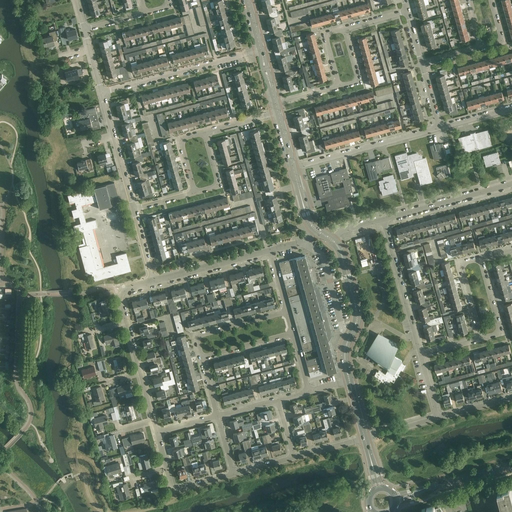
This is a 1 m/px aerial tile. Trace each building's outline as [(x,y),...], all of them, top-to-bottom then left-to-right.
[(224,5),(223,3),(224,3),(223,0),(219,0),(213,2),(215,8),(224,5)] [(99,8),(97,3),(89,5),(90,11),(99,8)] [(190,13),(188,3),(180,5),(183,15),(190,13)] [(370,11),(368,4),(362,5),(364,13),(370,11)] [(225,11),(224,5),(215,8),(211,9),(213,15),(216,14),(225,11)] [(272,8),(271,5),(263,7),(265,13),(269,12),(270,16),(277,14),(276,7),(272,8)] [(427,11),(426,5),(417,8),(419,13),(427,11)] [(100,14),(99,8),(90,11),(91,13),(89,13),(90,17),(100,14)] [(341,19),(339,12),(338,9),(333,11),(333,13),(335,21),(341,19)] [(463,16),(462,10),(454,13),(456,18),(463,16)] [(227,17),(225,11),(216,14),(218,19),(227,17)] [(429,17),(427,11),(419,13),(420,20),(429,17)] [(280,23),(277,14),(270,16),(271,19),(267,20),(268,26),(276,24),(280,23)] [(465,22),(463,16),(456,18),(458,24),(465,22)] [(183,27),(181,17),(175,19),(178,29),(183,27)] [(229,20),(228,17),(227,17),(218,19),(220,25),(228,23),(228,21),(229,20)] [(178,29),(175,19),(169,20),(172,30),(178,29)] [(172,31),(172,30),(169,20),(163,22),(165,29),(166,32),(172,31)] [(434,23),(433,20),(424,23),(424,24),(422,25),(423,31),(432,29),(431,24),(434,23)] [(467,28),(465,22),(458,24),(459,30),(467,28)] [(230,28),(228,23),(220,25),(221,31),(230,28)] [(278,30),(276,24),(268,26),(270,32),(274,31),(275,35),(283,33),(282,29),(278,30)] [(78,39),(76,29),(70,31),(69,29),(66,30),(65,27),(62,28),(60,29),(62,36),(63,35),(64,35),(67,34),(68,40),(72,39),(72,40),(78,38),(78,39)] [(231,28),(230,28),(221,31),(223,37),(232,34),(231,32),(232,32),(231,28)] [(468,34),(467,28),(459,30),(461,36),(468,34)] [(391,32),(392,38),(401,35),(399,29),(391,32)] [(433,34),(432,29),(423,31),(425,37),(433,34)] [(53,39),(57,38),(55,31),(49,33),(50,37),(43,39),(45,46),(54,44),(54,42),(53,39)] [(130,39),(128,32),(122,33),(124,41),(130,39)] [(285,42),(283,33),(275,35),(276,38),(272,39),(274,45),(284,43),(285,42)] [(316,39),(314,33),(307,35),(308,41),(316,39)] [(234,38),(233,34),(232,34),(223,37),(224,43),(233,40),(233,38),(234,38)] [(435,40),(433,34),(425,37),(427,42),(435,40)] [(470,40),(468,34),(461,36),(463,42),(470,40)] [(402,41),(401,35),(392,38),(394,43),(402,41)] [(358,39),(360,45),(367,43),(366,37),(358,39)] [(109,46),(107,40),(99,42),(101,49),(109,46)] [(235,46),(233,40),(224,43),(220,44),(222,50),(235,46)] [(437,46),(435,40),(427,42),(428,49),(433,47),(434,50),(440,48),(439,45),(437,46)] [(404,47),(402,41),(394,43),(396,49),(404,47)] [(286,49),(284,43),(274,45),(275,52),(279,51),(280,54),(288,52),(296,50),(295,46),(287,48),(286,49)] [(209,53),(207,45),(201,47),(203,55),(206,54),(206,55),(209,54),(209,53)] [(319,51),(317,45),(310,47),(307,47),(309,53),(319,51)] [(111,52),(109,46),(101,49),(102,55),(111,52)] [(203,55),(201,47),(195,49),(197,56),(200,55),(201,56),(203,55)] [(406,53),(404,47),(396,49),(397,55),(406,53)] [(320,56),(319,51),(309,53),(310,59),(313,58),(320,56)] [(112,58),(111,52),(102,55),(104,60),(112,58)] [(180,61),(178,53),(174,54),(174,53),(172,52),(169,52),(170,58),(171,58),(171,57),(172,57),(174,63),(180,61)] [(289,55),(288,52),(280,54),(281,57),(277,58),(279,65),(290,62),(288,56),(289,55)] [(407,58),(406,53),(397,55),(399,61),(407,58)] [(160,55),(160,58),(162,66),(168,64),(166,54),(160,55)] [(114,64),(112,58),(104,60),(105,66),(114,64)] [(409,64),(407,58),(399,61),(401,67),(409,64)] [(290,62),(287,63),(279,65),(281,71),(285,70),(286,73),(293,71),(299,69),(298,66),(291,68),(290,62)] [(139,72),(137,64),(131,66),(133,74),(137,73),(137,74),(139,73),(139,72)] [(466,74),(464,66),(458,68),(460,75),(466,74)] [(66,72),(63,72),(65,81),(68,80),(71,79),(73,82),(80,80),(79,75),(83,74),(81,68),(77,69),(66,72)] [(120,71),(120,68),(115,69),(107,72),(109,78),(121,74),(120,71)] [(243,71),(233,74),(234,76),(229,78),(230,81),(229,81),(235,80),(243,77),(243,75),(244,75),(243,71)] [(294,75),(293,71),(286,73),(287,76),(282,78),(284,84),(292,82),(290,76),(294,75)] [(440,73),(440,74),(441,76),(437,77),(438,83),(446,81),(445,75),(447,74),(447,71),(440,73)] [(130,79),(128,72),(125,73),(122,74),(123,77),(120,77),(121,81),(130,79)] [(217,75),(211,77),(213,85),(219,83),(217,75)] [(245,83),(243,77),(235,80),(236,86),(245,83)] [(208,87),(205,78),(200,80),(202,88),(208,87)] [(414,84),(412,78),(404,80),(406,86),(414,84)] [(202,88),(200,80),(193,82),(196,90),(202,88)] [(448,87),(446,81),(438,83),(440,89),(448,87)] [(293,85),(292,82),(284,84),(286,90),(290,89),(291,93),(298,91),(298,87),(296,87),(295,85),(293,85)] [(188,83),(182,85),(184,93),(190,92),(188,83)] [(245,83),(236,86),(238,91),(247,89),(246,89),(246,87),(247,87),(246,83),(245,83)] [(415,89),(414,84),(406,86),(407,92),(415,89)] [(179,95),(176,86),(171,88),(173,96),(179,95)] [(450,93),(448,87),(440,89),(441,95),(450,93)] [(173,96),(171,88),(165,89),(167,98),(173,96)] [(167,98),(165,89),(159,91),(161,99),(167,98)] [(248,95),(247,89),(238,91),(239,97),(248,95)] [(417,95),(415,89),(407,92),(409,98),(417,95)] [(161,99),(159,91),(153,93),(155,101),(161,99)] [(155,101),(153,93),(147,94),(150,102),(155,101)] [(369,101),(367,93),(361,95),(363,102),(369,101)] [(150,102),(147,94),(141,96),(143,104),(150,102)] [(250,100),(248,95),(239,97),(241,103),(250,100)] [(419,101),(417,95),(409,98),(410,103),(419,101)] [(352,106),(350,98),(344,100),(346,107),(347,110),(352,109),(352,106)] [(453,104),(451,98),(443,101),(445,107),(453,104)] [(127,100),(119,102),(120,105),(116,106),(118,113),(126,111),(130,109),(127,100)] [(251,100),(250,100),(241,103),(242,109),(251,106),(251,104),(252,104),(251,100)] [(475,108),(473,100),(467,102),(469,109),(472,108),(472,110),(475,108)] [(420,107),(419,101),(410,103),(412,109),(420,107)] [(329,112),(326,104),(321,106),(323,114),(329,112)] [(458,112),(455,104),(453,104),(445,107),(446,112),(449,111),(450,116),(458,114),(458,112)] [(228,116),(226,107),(220,109),(222,117),(228,116)] [(422,112),(420,107),(412,109),(414,115),(422,112)] [(100,125),(97,115),(95,108),(79,113),(81,121),(79,121),(81,130),(100,125)] [(222,117),(220,109),(214,110),(216,119),(222,117)] [(302,109),(296,111),(297,116),(295,117),(293,117),(295,124),(303,122),(308,120),(307,117),(306,117),(304,110),(303,111),(302,109)] [(216,119),(214,110),(208,112),(211,120),(216,119)] [(127,114),(126,111),(118,113),(120,119),(124,118),(125,121),(132,119),(131,113),(127,114)] [(211,120),(208,112),(203,114),(205,122),(211,120)] [(423,119),(422,112),(414,115),(415,118),(412,119),(413,121),(413,125),(420,123),(419,121),(419,120),(423,119)] [(205,122),(203,114),(197,115),(199,124),(205,122)] [(199,124),(197,115),(191,117),(193,125),(199,124)] [(193,125),(191,117),(185,118),(187,127),(193,125)] [(132,123),(138,121),(137,118),(132,119),(125,121),(126,124),(121,126),(123,132),(134,129),(132,123)] [(187,127),(185,118),(179,120),(182,128),(187,127)] [(182,128),(179,120),(173,122),(176,130),(182,128)] [(401,128),(399,120),(393,121),(395,129),(398,128),(398,129),(401,128)] [(176,130),(173,122),(167,123),(170,132),(176,130)] [(304,125),(303,122),(295,124),(297,130),(301,129),(302,133),(309,130),(308,124),(304,125)] [(372,136),(370,128),(369,126),(362,128),(363,134),(365,134),(366,137),(372,135),(372,136)] [(135,135),(134,129),(123,132),(125,138),(129,137),(130,140),(138,138),(137,135),(135,135)] [(310,134),(309,130),(302,133),(303,136),(299,137),(301,144),(308,142),(306,135),(310,134)] [(249,133),(251,139),(260,137),(258,131),(249,133)] [(359,131),(353,132),(355,140),(357,139),(358,141),(361,139),(360,139),(361,139),(359,131)] [(488,131),(483,132),(475,134),(475,133),(476,132),(475,132),(475,133),(474,133),(473,133),(477,149),(492,145),(488,131)] [(477,149),(473,133),(473,134),(472,134),(471,134),(472,134),(472,135),(459,138),(463,151),(465,152),(477,149)] [(332,147),(330,139),(329,136),(322,138),(323,141),(326,148),(327,148),(331,146),(332,147)] [(261,143),(260,137),(251,139),(252,145),(261,143)] [(140,148),(138,138),(130,140),(131,144),(127,145),(128,151),(139,148),(140,148)] [(229,145),(228,139),(217,142),(219,148),(226,146),(229,145)] [(171,147),(170,141),(159,144),(161,150),(164,149),(171,147)] [(262,142),(261,143),(252,145),(254,151),(263,148),(262,146),(263,146),(262,142)] [(309,145),(308,142),(301,144),(302,150),(306,149),(307,153),(315,151),(314,147),(312,147),(311,144),(309,145)] [(439,144),(438,144),(435,145),(435,143),(434,143),(435,145),(430,146),(434,160),(446,157),(443,144),(439,145),(439,144)] [(173,153),(171,147),(164,149),(161,150),(163,156),(166,155),(173,153)] [(141,154),(139,148),(128,151),(130,157),(134,156),(135,159),(143,157),(151,155),(150,153),(150,152),(141,154)] [(265,151),(264,148),(263,148),(254,151),(256,157),(264,154),(264,152),(265,151)] [(498,152),(483,156),(486,167),(501,163),(498,152)] [(417,153),(412,154),(407,156),(407,153),(395,156),(402,180),(413,177),(412,174),(417,173),(421,185),(432,182),(426,158),(423,159),(422,156),(417,153)] [(112,163),(110,157),(106,158),(105,154),(98,156),(100,163),(106,162),(106,164),(112,163)] [(266,160),(264,154),(256,157),(257,162),(266,160)] [(144,161),(143,157),(135,159),(136,163),(132,164),(134,170),(142,168),(140,162),(144,161)] [(90,158),(89,159),(83,161),(83,160),(81,161),(81,162),(77,164),(79,170),(88,168),(89,171),(93,170),(90,158)] [(392,169),(389,158),(383,159),(383,158),(382,161),(380,160),(372,162),(366,164),(371,181),(378,179),(376,173),(392,169)] [(176,165),(175,159),(167,161),(168,164),(165,165),(166,167),(176,165)] [(268,166),(266,160),(257,162),(259,168),(268,166)] [(448,165),(436,168),(438,174),(437,176),(441,180),(444,177),(445,178),(445,177),(451,176),(448,165)] [(234,175),(232,166),(223,169),(224,174),(226,173),(227,176),(234,175)] [(269,171),(268,166),(259,168),(260,174),(269,171)] [(143,174),(142,168),(134,170),(136,176),(140,175),(141,179),(148,177),(152,175),(151,172),(147,173),(143,174)] [(349,179),(346,169),(342,170),(339,171),(334,173),(331,174),(332,180),(339,178),(340,181),(343,180),(345,188),(347,194),(348,194),(349,198),(354,197),(349,179)] [(271,177),(269,171),(260,174),(262,180),(271,177)] [(332,199),(347,194),(345,188),(335,190),(333,183),(340,181),(339,178),(332,180),(331,174),(327,175),(322,176),(317,177),(315,178),(317,182),(319,190),(321,197),(322,201),(332,199)] [(153,179),(152,175),(148,177),(141,179),(142,182),(137,183),(139,189),(151,186),(149,180),(153,179)] [(398,192),(396,184),(397,184),(395,179),(394,179),(393,175),(384,178),(384,180),(379,181),(381,186),(380,186),(381,191),(382,190),(383,196),(398,192)] [(181,182),(179,176),(172,178),(169,179),(171,185),(174,184),(181,182)] [(272,181),(273,180),(272,177),(271,177),(262,180),(263,182),(260,183),(261,186),(268,184),(272,183),(272,181)] [(183,188),(181,182),(174,184),(176,190),(183,188)] [(131,271),(128,258),(126,253),(116,256),(118,263),(104,267),(93,229),(98,228),(96,219),(86,222),(82,206),(97,202),(99,209),(116,205),(115,200),(118,199),(119,201),(114,183),(77,193),(78,193),(68,196),(70,203),(75,202),(77,209),(72,210),(74,218),(79,217),(81,223),(73,226),(75,234),(80,232),(83,243),(78,245),(79,247),(79,248),(87,274),(86,275),(91,274),(94,281),(131,271)] [(274,189),(272,183),(268,184),(261,186),(262,192),(265,191),(266,195),(273,193),(272,189),(274,189)] [(152,192),(151,186),(139,189),(140,194),(141,196),(145,195),(145,198),(157,195),(156,191),(152,192)] [(258,193),(256,187),(253,188),(255,194),(256,198),(262,196),(261,193),(258,193)] [(347,199),(349,198),(348,194),(347,194),(332,199),(333,202),(327,204),(328,210),(346,205),(346,206),(349,205),(349,204),(347,199)] [(267,199),(269,205),(278,202),(276,196),(267,199)] [(227,197),(221,199),(223,207),(229,206),(227,197)] [(223,207),(221,199),(215,201),(217,209),(223,207)] [(217,209),(215,201),(209,202),(211,211),(212,213),(218,212),(217,209)] [(279,208),(278,202),(269,205),(270,211),(279,208)] [(206,212),(204,204),(198,205),(200,214),(206,212)] [(200,214),(198,205),(192,207),(194,215),(200,214)] [(194,215),(192,207),(186,209),(188,217),(194,215)] [(281,214),(279,208),(270,211),(271,213),(268,214),(269,217),(272,216),(281,214)] [(188,217),(186,209),(180,210),(183,218),(188,217)] [(183,218),(180,210),(174,212),(177,220),(183,218)] [(467,218),(465,211),(459,212),(461,220),(467,218)] [(177,220),(174,212),(169,213),(171,222),(177,220)] [(282,220),(281,214),(272,216),(274,222),(282,220)] [(455,214),(453,214),(449,215),(451,223),(453,222),(454,225),(458,224),(455,214)] [(451,223),(449,215),(443,217),(445,224),(451,223)] [(160,222),(158,216),(147,219),(149,225),(160,222)] [(161,228),(160,222),(149,225),(150,231),(161,228)] [(258,232),(256,224),(255,222),(249,223),(250,226),(252,234),(258,232)] [(428,229),(426,222),(420,223),(422,231),(428,229)] [(411,234),(409,226),(403,228),(405,235),(407,235),(408,238),(412,237),(411,234)] [(163,234),(161,228),(150,231),(152,237),(163,234)] [(405,238),(405,235),(403,228),(397,230),(399,240),(405,238)] [(229,240),(227,232),(221,234),(223,242),(229,240)] [(164,239),(163,234),(152,237),(154,242),(162,240),(164,239)] [(217,244),(215,235),(209,237),(212,245),(217,244)] [(206,247),(204,238),(198,240),(200,248),(206,247)] [(487,246),(485,239),(485,238),(479,239),(481,248),(487,246)] [(200,248),(198,240),(192,242),(194,250),(200,248)] [(189,252),(186,243),(180,245),(183,253),(189,252)] [(455,255),(458,254),(456,247),(446,250),(446,251),(447,254),(448,257),(448,259),(455,257),(455,255)] [(416,252),(415,249),(407,251),(408,253),(404,255),(405,261),(413,259),(416,258),(414,252),(416,252)] [(167,251),(165,252),(157,254),(158,260),(166,258),(168,257),(167,251)] [(336,371),(327,373),(328,376),(340,373),(338,366),(336,359),(330,335),(326,320),(328,320),(324,306),(322,306),(317,289),(318,289),(317,284),(316,284),(307,252),(295,255),(296,258),(305,256),(336,371)] [(305,256),(296,258),(279,263),(288,297),(310,378),(327,373),(336,371),(305,256)] [(415,265),(413,259),(405,261),(407,267),(412,266),(412,269),(420,267),(419,264),(415,265)] [(451,268),(449,262),(442,264),(443,270),(451,268)] [(502,269),(500,263),(493,265),(494,271),(502,269)] [(264,274),(262,267),(255,269),(257,278),(260,278),(260,276),(264,274)] [(421,270),(420,267),(412,269),(413,272),(409,273),(411,280),(418,277),(417,271),(421,270)] [(257,278),(255,269),(248,270),(250,278),(251,280),(257,278)] [(245,280),(242,272),(236,274),(238,281),(245,280)] [(238,281),(236,274),(229,276),(231,283),(238,281)] [(226,288),(223,277),(216,279),(219,287),(219,290),(226,288)] [(419,281),(418,277),(411,280),(412,286),(417,285),(418,287),(428,285),(427,282),(425,283),(424,282),(423,283),(422,280),(419,281)] [(219,287),(216,279),(209,281),(212,289),(219,287)] [(508,280),(505,281),(498,283),(499,289),(507,287),(510,286),(508,280)] [(206,293),(204,283),(197,284),(199,292),(200,295),(206,293)] [(254,291),(260,289),(259,286),(254,287),(253,283),(249,284),(251,291),(254,291)] [(199,292),(197,284),(190,286),(193,294),(199,292)] [(422,289),(433,286),(432,284),(428,285),(418,287),(418,290),(414,291),(416,298),(423,296),(422,289)] [(456,285),(448,287),(446,288),(448,294),(450,293),(457,291),(456,285)] [(186,296),(184,288),(178,290),(180,297),(186,296)] [(180,297),(178,290),(171,291),(173,299),(174,299),(180,297)] [(510,298),(508,293),(508,292),(501,295),(502,301),(510,298)] [(167,300),(165,293),(158,295),(161,303),(164,302),(165,305),(168,304),(167,300)] [(161,303),(158,295),(152,297),(154,305),(161,303)] [(425,302),(423,296),(416,298),(417,304),(422,303),(423,306),(430,304),(430,301),(425,302)] [(148,307),(146,298),(139,300),(141,309),(148,307)] [(275,306),(273,298),(266,300),(268,308),(275,306)] [(97,304),(100,316),(109,314),(105,301),(100,302),(99,299),(94,300),(95,304),(97,304)] [(141,309),(139,300),(132,302),(135,313),(138,312),(137,310),(141,309)] [(268,308),(266,300),(260,302),(262,310),(268,308)] [(262,310),(260,302),(253,304),(255,312),(262,310)] [(255,312),(253,304),(249,305),(249,303),(246,304),(246,305),(249,313),(255,312)] [(434,306),(433,303),(430,304),(423,306),(423,308),(419,310),(421,316),(428,314),(428,311),(432,309),(431,307),(434,306)] [(462,309),(460,303),(453,305),(455,311),(462,309)] [(249,313),(246,305),(240,307),(242,315),(249,313)] [(242,315),(240,307),(233,309),(235,317),(242,315)] [(445,313),(444,307),(441,308),(443,315),(449,314),(449,312),(445,313)] [(229,318),(227,311),(220,313),(222,320),(229,318)] [(222,320),(220,313),(214,314),(216,322),(222,320)] [(216,322),(214,314),(207,316),(210,324),(216,322)] [(429,317),(428,314),(421,316),(423,322),(427,321),(428,324),(442,320),(442,317),(435,319),(434,316),(429,317)] [(455,317),(454,314),(444,317),(446,326),(448,325),(447,320),(454,318),(454,317),(455,317)] [(465,320),(464,314),(455,317),(454,317),(454,318),(455,323),(465,320)] [(210,324),(207,316),(201,318),(203,326),(210,324)] [(203,326),(201,318),(194,320),(196,327),(203,326)] [(196,327),(194,320),(188,321),(190,329),(196,327)] [(436,325),(443,323),(442,320),(428,324),(428,327),(424,328),(426,334),(433,332),(438,331),(436,325)] [(467,326),(465,320),(455,323),(457,329),(467,326)] [(139,328),(141,335),(146,334),(147,337),(154,335),(152,328),(148,330),(147,326),(139,328)] [(469,333),(467,326),(457,329),(458,335),(461,334),(461,335),(469,333)] [(435,338),(433,332),(426,334),(427,341),(432,339),(433,342),(446,339),(445,336),(435,338)] [(86,336),(85,333),(78,335),(79,338),(82,337),(83,341),(85,340),(87,350),(91,349),(91,348),(95,347),(91,334),(86,336)] [(116,333),(104,336),(106,343),(112,342),(113,345),(119,344),(117,337),(118,337),(117,336),(116,333)] [(398,344),(382,335),(378,333),(367,353),(362,350),(361,351),(379,361),(378,364),(388,370),(385,374),(379,371),(378,372),(377,372),(374,376),(378,378),(377,379),(380,381),(379,383),(383,385),(385,382),(389,383),(390,380),(394,382),(401,370),(403,371),(406,366),(400,363),(401,361),(393,356),(402,340),(401,339),(398,344)] [(156,334),(154,335),(147,337),(148,339),(143,341),(145,348),(152,346),(157,345),(155,338),(157,337),(156,334)] [(185,336),(177,338),(178,340),(172,342),(172,345),(179,344),(187,341),(185,336)] [(81,340),(77,341),(79,346),(80,345),(83,354),(87,353),(83,343),(82,344),(81,340)] [(188,341),(187,341),(179,344),(180,350),(188,347),(188,345),(189,345),(188,341)] [(288,354),(285,344),(279,345),(281,353),(282,356),(288,354)] [(511,352),(509,345),(503,347),(505,354),(511,352)] [(190,353),(188,347),(180,350),(182,355),(190,353)] [(275,355),(273,347),(267,349),(269,356),(275,355)] [(270,359),(269,356),(267,349),(261,350),(263,358),(264,361),(270,359)] [(146,354),(148,361),(153,359),(154,362),(161,360),(161,357),(156,358),(154,351),(146,354)] [(257,359),(255,352),(249,353),(251,361),(257,359)] [(192,359),(190,353),(182,355),(184,361),(192,359)] [(483,363),(482,360),(480,353),(474,355),(476,362),(479,361),(480,364),(483,363)] [(249,365),(247,357),(244,358),(244,355),(237,357),(239,365),(243,363),(244,364),(245,368),(249,367),(250,367),(249,365)] [(469,356),(464,357),(465,365),(469,364),(471,373),(468,374),(469,377),(475,375),(474,372),(475,372),(473,363),(471,363),(469,356)] [(120,357),(112,359),(116,371),(121,370),(122,370),(124,369),(120,357)] [(239,365),(237,357),(231,359),(233,366),(239,365)] [(162,363),(161,360),(154,362),(155,365),(150,366),(151,373),(160,371),(158,364),(162,363)] [(228,370),(227,368),(225,360),(219,362),(222,371),(228,370)] [(222,371),(219,362),(214,363),(217,374),(221,373),(220,372),(222,371)] [(254,370),(252,364),(249,365),(250,367),(249,367),(251,374),(260,371),(260,368),(254,370)] [(442,371),(440,364),(434,365),(436,373),(442,371)] [(195,371),(193,365),(185,367),(187,373),(195,371)] [(96,375),(94,367),(82,370),(83,375),(82,375),(83,376),(84,378),(96,375)] [(160,385),(161,388),(168,386),(175,384),(172,371),(169,372),(171,379),(162,382),(161,377),(153,379),(155,386),(160,385)] [(296,385),(294,377),(291,378),(290,375),(287,376),(290,386),(296,385)] [(290,386),(287,376),(281,377),(284,388),(290,386)] [(511,387),(511,376),(502,378),(505,388),(508,388),(508,389),(511,387)] [(198,383),(196,377),(188,379),(187,379),(188,383),(185,383),(186,386),(190,385),(198,383)] [(284,388),(281,377),(275,379),(278,389),(284,388)] [(278,389),(275,379),(269,380),(270,383),(272,391),(278,389)] [(272,391),(270,383),(267,384),(266,381),(263,382),(264,385),(266,393),(272,391)] [(496,392),(494,383),(493,381),(489,381),(490,384),(487,385),(489,394),(496,392)] [(503,390),(500,382),(494,383),(496,392),(503,390)] [(200,389),(198,383),(190,385),(191,388),(188,389),(189,392),(200,389)] [(266,393),(264,385),(261,386),(260,384),(258,384),(260,394),(266,393)] [(121,386),(117,388),(109,390),(113,407),(117,406),(118,406),(117,405),(116,406),(115,401),(115,400),(113,395),(119,393),(119,395),(126,393),(127,396),(128,397),(133,396),(132,392),(130,387),(131,387),(131,386),(130,386),(130,385),(122,387),(121,386)] [(479,389),(475,390),(477,397),(484,395),(481,385),(478,386),(479,389)] [(169,389),(168,386),(161,388),(162,390),(156,392),(158,399),(166,397),(165,390),(169,389)] [(104,399),(101,388),(101,387),(93,389),(96,402),(94,402),(95,406),(102,404),(101,400),(104,399)] [(477,397),(475,390),(474,387),(468,389),(469,392),(470,399),(477,397)] [(254,396),(252,388),(246,390),(248,397),(254,396)] [(248,397),(246,390),(240,392),(242,399),(248,397)] [(230,402),(228,395),(228,392),(222,393),(224,404),(230,402)] [(236,401),(234,393),(228,395),(230,402),(236,401)] [(465,401),(463,393),(456,395),(458,402),(465,401)] [(321,397),(323,403),(332,401),(330,394),(321,397)] [(449,394),(442,395),(445,406),(452,404),(449,394)] [(194,399),(191,400),(193,407),(196,406),(197,411),(201,410),(202,411),(204,410),(204,409),(204,406),(207,406),(205,401),(202,402),(202,401),(195,403),(194,399)] [(190,408),(193,407),(191,400),(181,402),(182,407),(185,415),(191,413),(190,408)] [(290,405),(292,412),(303,409),(302,406),(297,407),(296,403),(290,405)] [(185,415),(182,407),(176,408),(174,404),(171,405),(173,412),(176,411),(177,417),(185,415)] [(125,407),(128,420),(136,418),(134,409),(133,405),(125,407)] [(170,413),(173,412),(171,405),(168,406),(169,410),(162,412),(165,420),(172,418),(170,413)] [(336,414),(334,407),(324,410),(324,413),(327,412),(328,416),(336,414)] [(273,416),(272,414),(271,414),(270,410),(261,413),(263,420),(272,417),(273,416)] [(94,416),(90,417),(92,424),(95,423),(96,426),(97,430),(103,428),(102,424),(108,422),(107,419),(108,419),(108,418),(107,418),(106,415),(94,419),(94,416)] [(304,415),(301,416),(293,418),(295,424),(306,421),(304,415)] [(329,430),(329,429),(326,419),(323,420),(325,428),(322,429),(322,431),(319,432),(321,440),(328,438),(326,431),(329,430)] [(237,420),(230,422),(229,422),(230,425),(231,425),(231,428),(242,426),(242,428),(253,426),(252,422),(244,425),(243,422),(238,423),(237,420)] [(275,430),(274,423),(273,423),(266,425),(267,432),(268,435),(270,435),(272,434),(271,431),(275,430)] [(332,429),(334,436),(341,434),(339,424),(336,425),(337,428),(332,429)] [(204,432),(205,434),(205,435),(212,434),(210,427),(200,429),(201,433),(204,432)] [(321,440),(319,432),(316,433),(315,431),(312,432),(315,442),(321,440)] [(243,439),(242,434),(241,432),(233,434),(235,441),(243,439)] [(145,441),(143,434),(143,433),(134,436),(134,435),(130,436),(131,436),(122,439),(124,447),(127,446),(127,444),(132,443),(133,444),(145,441)] [(308,444),(305,434),(305,433),(296,435),(297,438),(299,438),(301,445),(308,444)] [(117,448),(114,435),(109,436),(108,434),(97,437),(98,440),(106,438),(108,443),(105,444),(107,450),(117,448)] [(169,438),(171,445),(179,443),(177,436),(169,438)] [(215,446),(213,439),(207,441),(206,438),(200,440),(192,442),(193,445),(202,443),(204,449),(215,446)] [(279,441),(271,443),(274,453),(281,451),(280,446),(281,446),(280,444),(279,444),(279,441)] [(266,446),(265,447),(262,448),(261,444),(258,445),(259,448),(261,456),(268,454),(266,446)] [(183,448),(173,451),(174,457),(185,455),(183,448)] [(261,456),(259,448),(251,450),(254,458),(261,456)] [(247,460),(245,452),(239,454),(241,462),(247,460)] [(147,454),(137,457),(139,463),(138,464),(140,469),(150,467),(147,454)] [(200,473),(198,465),(198,462),(190,464),(188,457),(185,458),(187,465),(188,469),(192,468),(193,475),(200,473)] [(215,458),(211,459),(214,469),(218,468),(218,470),(222,468),(221,465),(220,465),(219,460),(216,461),(215,458)] [(121,471),(119,464),(114,465),(114,464),(106,466),(103,467),(105,472),(108,471),(109,475),(114,473),(115,475),(116,475),(118,475),(118,474),(118,472),(121,471)] [(205,464),(198,465),(200,473),(207,471),(205,464)] [(187,477),(184,468),(181,469),(180,469),(180,468),(179,469),(178,469),(178,470),(180,477),(179,477),(179,480),(183,479),(183,478),(187,477)] [(156,481),(143,484),(144,487),(140,488),(142,493),(145,492),(151,490),(151,493),(158,491),(157,488),(158,488),(156,481)] [(130,494),(127,484),(123,484),(122,482),(113,484),(114,487),(117,486),(121,500),(129,498),(129,495),(130,494)] [(511,511),(511,496),(511,495),(511,492),(511,491),(511,488),(510,489),(509,486),(498,489),(504,511),(511,511)]
